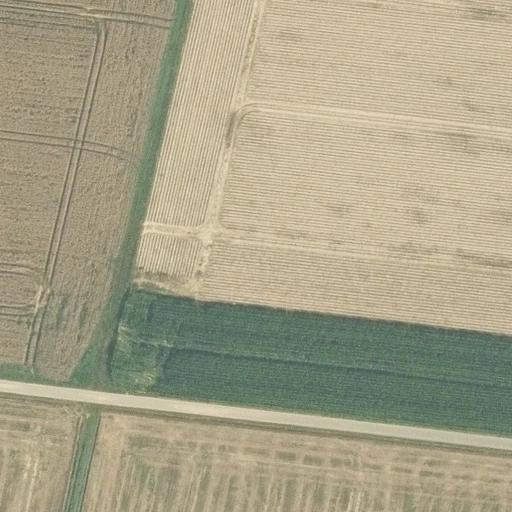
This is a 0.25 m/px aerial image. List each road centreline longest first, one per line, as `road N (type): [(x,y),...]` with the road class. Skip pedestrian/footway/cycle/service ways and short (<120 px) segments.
road 1 (track): [(76,511),(187,0)]
road 2 (track): [(511,445),(0,386)]
